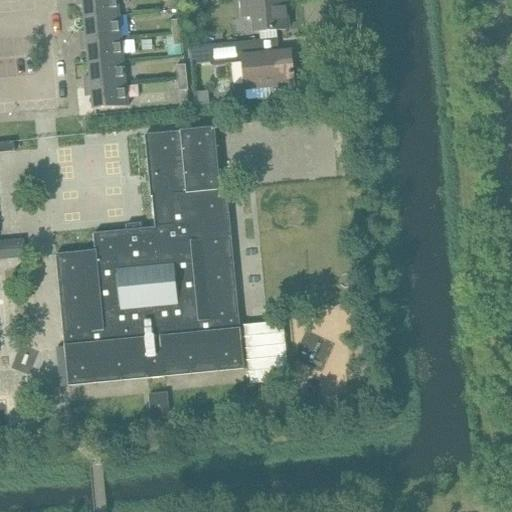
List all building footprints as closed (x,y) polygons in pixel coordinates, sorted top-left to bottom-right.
[(84,18),(119,15),(117,0),(76,0),(77,6),(83,6),(84,18)] [(254,33),(269,31),(289,29),(285,0),(240,0),(243,18),(253,17),(254,33)] [(119,15),(84,18),(86,32),(80,33),(80,42),(121,38),(119,15)] [(181,20),(172,21),(173,33),(182,32),(181,20)] [(174,46),(183,45),(182,32),(173,33),(174,46)] [(123,61),(121,38),(80,42),(81,52),(87,51),(89,64),(123,61)] [(225,44),(209,46),(211,65),(227,64),(243,62),(245,86),(273,83),(274,89),(294,87),(291,50),(263,53),(262,40),(225,44)] [(123,61),(89,64),(90,77),(84,78),(85,88),(125,84),(123,61)] [(185,65),(176,66),(177,79),(187,78),(185,65)] [(177,79),(179,91),(188,90),(187,78),(177,79)] [(125,84),(85,88),(86,97),(92,96),(93,110),(128,107),(125,84)] [(180,132),(145,135),(151,197),(152,197),(155,229),(141,230),(141,224),(138,224),(137,225),(129,226),(128,225),(126,225),(126,231),(93,234),(95,251),(56,255),(56,256),(59,256),(61,281),(58,282),(61,282),(64,308),(61,308),(61,309),(64,309),(66,334),(63,334),(69,387),(70,387),(69,384),(95,382),(95,384),(96,384),(96,381),(121,379),(122,382),(122,379),(148,376),(148,380),(165,378),(165,375),(190,373),(190,375),(191,375),(191,373),(216,370),(217,373),(218,373),(217,370),(243,367),(243,370),(244,370),(239,318),(236,318),(234,292),(236,292),(236,291),(234,292),(231,266),(234,266),(234,265),(231,265),(229,240),(231,239),(228,239),(226,215),(229,215),(229,214),(226,214),(224,191),(227,191),(226,189),(221,190),(215,130),(217,130),(217,128),(180,131),(180,132)] [(0,258),(28,258),(27,240),(0,240),(0,258)]
